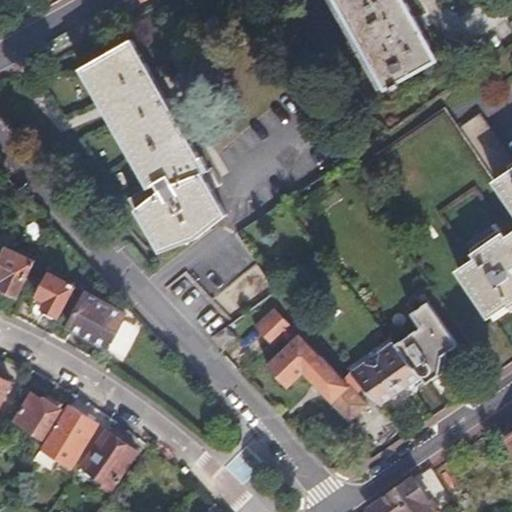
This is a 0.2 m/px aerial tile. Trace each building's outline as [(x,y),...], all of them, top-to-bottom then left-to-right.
[(338,0),(387,88),(392,85),(394,89),(402,85),(400,81),(440,58),(424,30),(428,28),(422,16),(417,18),(407,0),(338,0)] [(131,195),(162,251),(196,238),(224,213),(202,175),(211,170),(203,155),(198,156),(135,37),(82,67),(147,186),(131,195)] [(477,257),(458,269),(488,314),(506,302),(510,306),(511,304),(511,158),(480,113),(459,127),(511,205),(511,232),(505,237),(502,233),(473,251),(477,257)] [(346,158),(285,198),(297,216),(359,176),(346,158)] [(6,248),(0,260),(0,290),(10,295),(12,292),(17,294),(32,260),(6,248)] [(51,270),(39,294),(47,298),(43,305),(45,306),(45,311),(52,314),(56,312),(58,313),(74,281),(51,270)] [(88,289),(69,323),(106,344),(123,314),(107,305),(109,301),(88,289)] [(394,343),(425,382),(426,383),(438,375),(438,363),(443,363),(450,358),(446,352),(457,344),(427,300),(411,312),(420,325),(394,343)] [(263,312),(255,302),(247,309),(254,318),(263,312)] [(254,318),(247,309),(233,319),(241,329),(254,318)] [(226,329),(210,343),(219,352),(234,338),(226,329)] [(285,388),(302,372),(348,421),(364,405),(354,395),(362,388),(348,374),(347,373),(340,379),(298,335),(264,366),(285,388)] [(364,362),(348,374),(362,388),(378,405),(390,398),(395,398),(396,393),(403,388),(415,390),(416,386),(422,381),(424,383),(425,382),(394,343),(393,341),(377,352),(377,364),(375,365),(364,362)] [(240,345),(225,359),(237,371),(252,357),(240,345)] [(0,404),(12,380),(0,373),(0,404)] [(41,435),(46,438),(63,409),(60,408),(61,405),(58,404),(61,400),(49,393),(47,396),(44,394),(43,397),(33,391),(17,417),(42,431),(41,435)] [(46,438),(41,447),(72,465),(97,422),(67,403),(63,409),(46,438)] [(107,429),(84,464),(98,473),(95,477),(111,488),(138,449),(121,438),(121,434),(114,429),(111,431),(107,429)] [(414,477),(369,507),(372,511),(435,511),(440,509),(432,497),(429,500),(414,477)]
